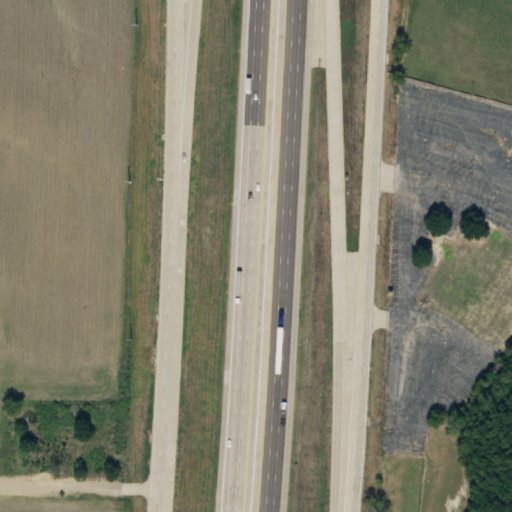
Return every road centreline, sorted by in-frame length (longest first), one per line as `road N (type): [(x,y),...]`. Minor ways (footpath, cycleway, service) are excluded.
road 1 (tertiary): [(354,511),(387,0)]
road 2 (motorway): [(266,511),(296,0)]
road 3 (motorway): [(265,0),(236,511)]
road 4 (motorway): [(335,511),(341,260),(332,0)]
road 5 (tertiary): [(177,0),(168,511)]
road 6 (motorway): [(198,0),(171,359)]
